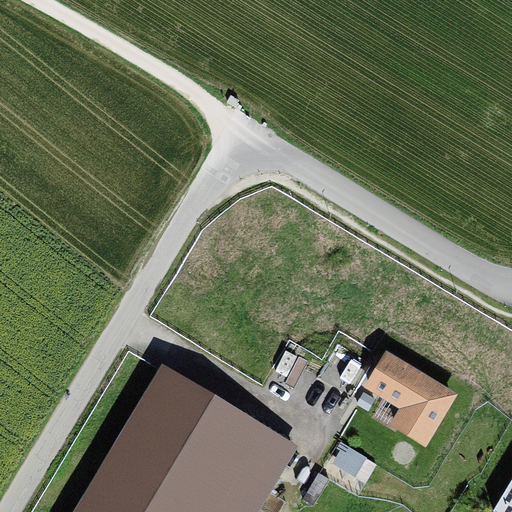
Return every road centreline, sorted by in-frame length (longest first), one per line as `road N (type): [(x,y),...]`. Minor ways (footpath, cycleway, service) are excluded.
road 1 (residential): [(14,511),(231,163),(253,151),(511,289)]
road 2 (track): [(27,0),(198,101),(253,151)]
